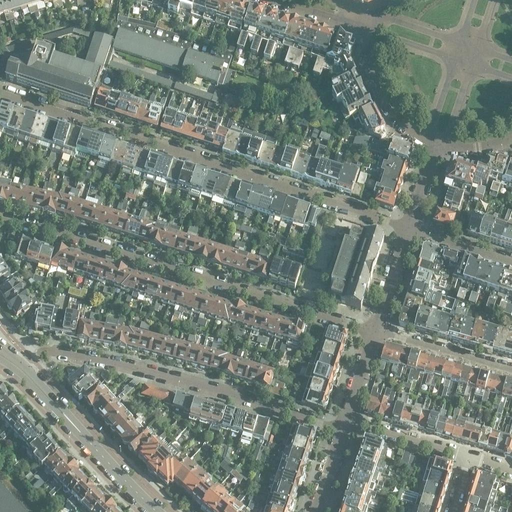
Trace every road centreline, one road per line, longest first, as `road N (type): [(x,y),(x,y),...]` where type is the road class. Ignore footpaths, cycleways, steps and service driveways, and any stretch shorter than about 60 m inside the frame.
road 1 (residential): [(407,227),(0,92)]
road 2 (residential): [(377,326),(0,219)]
road 3 (residential): [(341,430),(103,359),(44,349),(21,369)]
road 4 (primary): [(160,511),(21,369)]
road 5 (residential): [(377,326),(511,367)]
road 6 (residential): [(375,33),(372,63),(386,105),(436,145)]
road 7 (residential): [(466,461),(343,424)]
